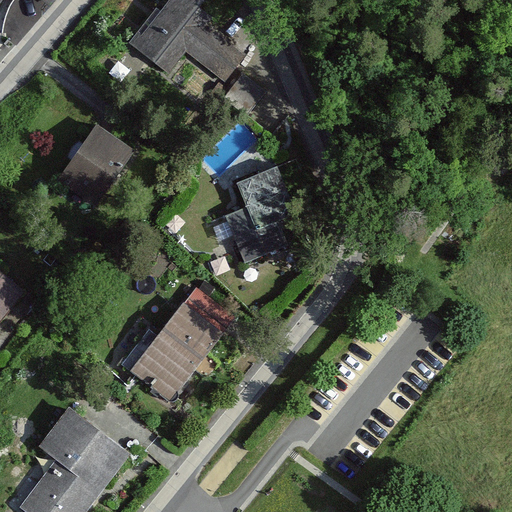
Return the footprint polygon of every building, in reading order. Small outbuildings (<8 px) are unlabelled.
[(245,55),(207,24),(212,19),(197,7),(202,0),(201,0),(168,0),(132,45),(167,73),(186,49),(225,80),(245,55)] [(243,74),(224,98),(246,115),(265,92),(243,74)] [(94,205),(132,152),(97,126),(58,179),(94,205)] [(284,245),(274,220),(294,211),(275,167),(237,184),(248,208),(226,217),(245,262),(284,245)] [(0,320),(24,290),(0,270),(0,320)] [(170,400),(233,317),(198,291),(186,307),(181,303),(159,333),(149,325),(121,362),(170,400)] [(30,511),(82,511),(128,453),(69,408),(41,444),(58,457),(22,505),(30,511)]
